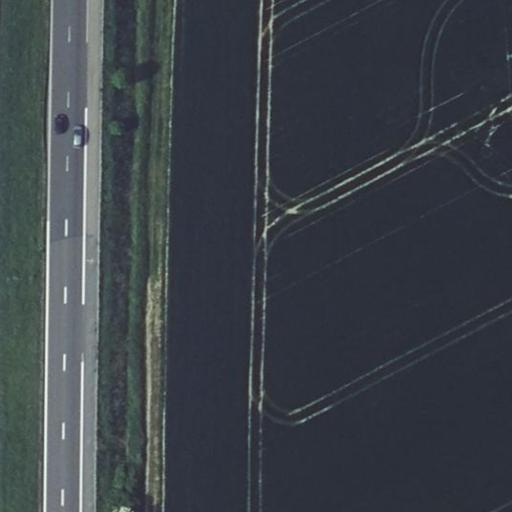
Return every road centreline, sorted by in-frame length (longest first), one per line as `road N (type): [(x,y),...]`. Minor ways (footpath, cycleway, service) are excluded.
road 1 (motorway): [(63,511),(71,0)]
road 2 (track): [(152,274),(150,511)]
